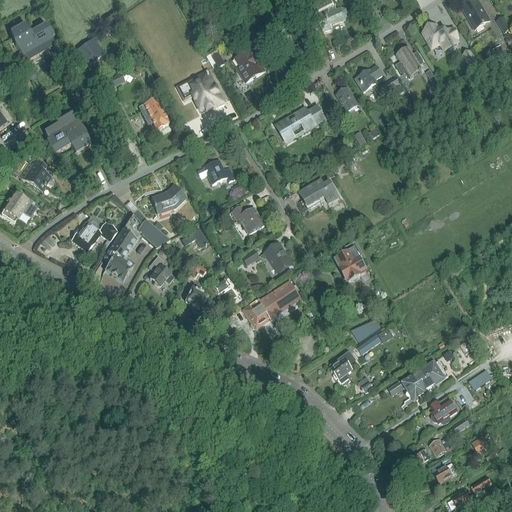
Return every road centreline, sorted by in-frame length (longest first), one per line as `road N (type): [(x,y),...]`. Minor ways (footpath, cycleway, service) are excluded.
road 1 (tertiary): [(381,511),(351,456),(292,399),(20,258)]
road 2 (residential): [(440,0),(231,129)]
road 3 (residential): [(30,244),(81,207),(231,129)]
road 4 (residential): [(310,261),(231,129)]
